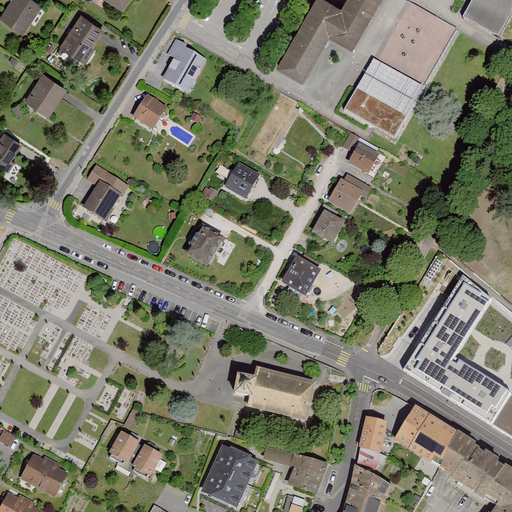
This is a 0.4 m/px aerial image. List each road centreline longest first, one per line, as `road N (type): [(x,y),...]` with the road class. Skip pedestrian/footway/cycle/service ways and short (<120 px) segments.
road 1 (residential): [(43,229),(183,0)]
road 2 (residential): [(250,318),(43,229)]
road 3 (residential): [(250,318),(340,152)]
road 4 (residential): [(511,454),(365,367)]
road 5 (residential): [(334,511),(365,367)]
road 6 (residential): [(365,367),(250,318)]
